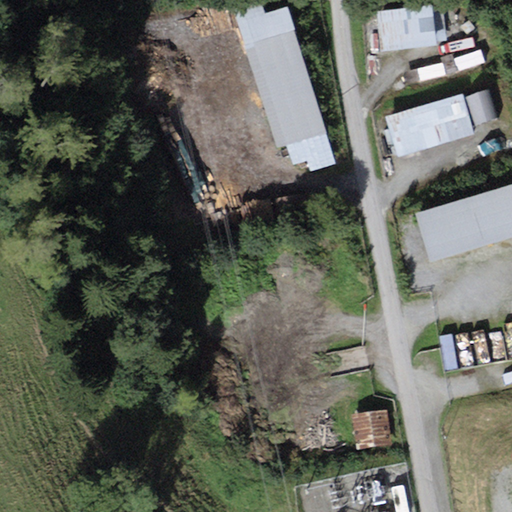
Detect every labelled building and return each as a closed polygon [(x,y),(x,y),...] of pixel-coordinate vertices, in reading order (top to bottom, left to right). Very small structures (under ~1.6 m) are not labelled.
[(260,0),(246,0),(232,5),(277,147),(288,144),(294,164),(308,160),(312,172),(337,163),(287,6),(265,13),(260,0)] [(443,1),(377,12),(383,51),(449,40),(443,1)] [(462,95),(385,118),(397,156),(474,133),(462,95)] [(511,184),(415,214),(430,262),(511,237),(511,184)] [(388,410),(354,414),(357,449),(391,446),(388,410)]
